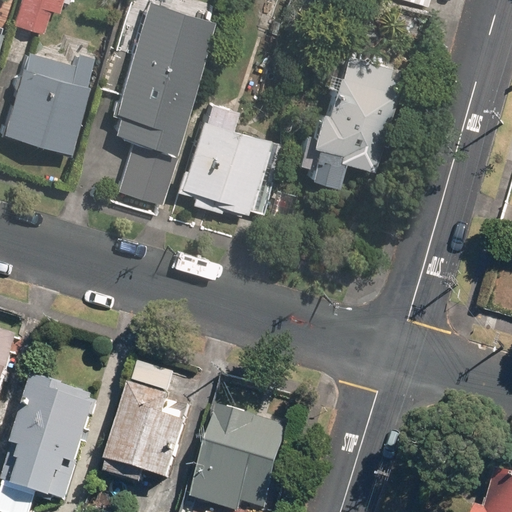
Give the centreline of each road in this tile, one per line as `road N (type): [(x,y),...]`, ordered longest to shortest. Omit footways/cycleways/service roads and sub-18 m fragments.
road 1 (residential): [(393,354),(0,236)]
road 2 (residential): [(501,0),(393,354)]
road 3 (residential): [(393,354),(342,511)]
road 4 (residential): [(511,390),(393,354)]
